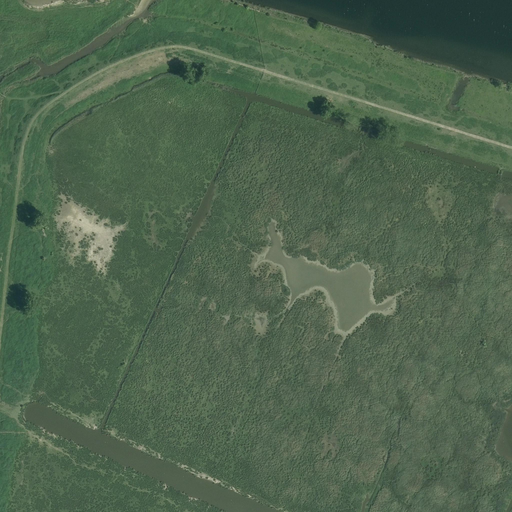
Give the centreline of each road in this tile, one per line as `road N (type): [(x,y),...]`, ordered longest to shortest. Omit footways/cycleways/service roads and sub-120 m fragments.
road 1 (track): [(66,91),(116,63),(178,46),(511,147)]
road 2 (track): [(0,314),(24,139),(35,116),(66,91)]
